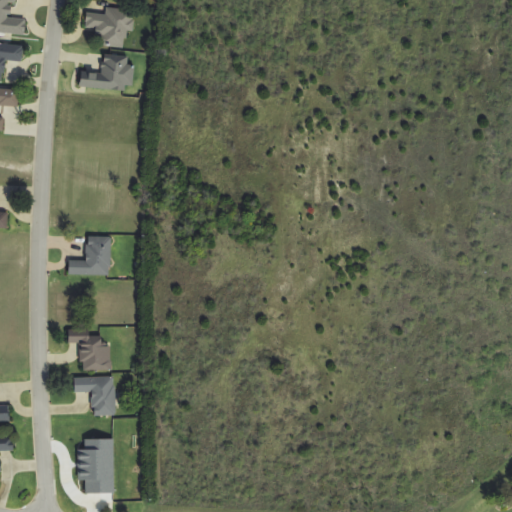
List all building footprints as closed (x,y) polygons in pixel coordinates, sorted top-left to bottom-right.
[(0,0),(0,33),(27,34),(28,0),(0,0)] [(134,32),(135,10),(106,8),(106,14),(87,13),(86,30),(102,31),(102,46),(126,48),(127,32),(134,32)] [(0,40),(0,85),(23,86),(24,41),(0,40)] [(0,89),(0,134),(15,135),(17,90),(0,89)] [(0,211),(10,212),(9,230),(0,229),(0,211)] [(111,276),(112,238),(88,237),(88,262),(70,261),(69,275),(111,276)] [(82,372),(112,372),(112,346),(103,346),(103,338),(70,338),(70,345),(82,345),(82,372)] [(116,378),(75,378),(75,394),(93,393),(94,417),(116,416),(116,378)] [(0,422),(11,422),(10,408),(0,408),(0,422)] [(0,481),(1,482),(0,456),(0,451),(15,451),(14,432),(0,432),(0,481)]
